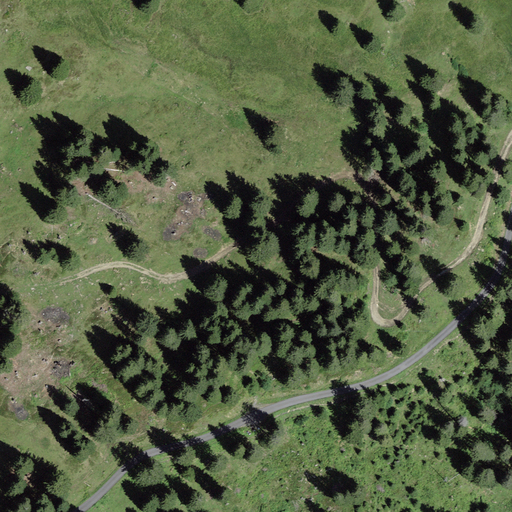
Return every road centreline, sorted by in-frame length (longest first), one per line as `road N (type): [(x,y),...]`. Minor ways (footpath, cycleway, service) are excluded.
road 1 (track): [(0,284),(112,262),(181,271),(346,169),(375,202),(370,250),(383,322),(464,250),(511,132)]
road 2 (track): [(75,511),(139,454),(405,367),(475,308),(501,264),(511,219)]
